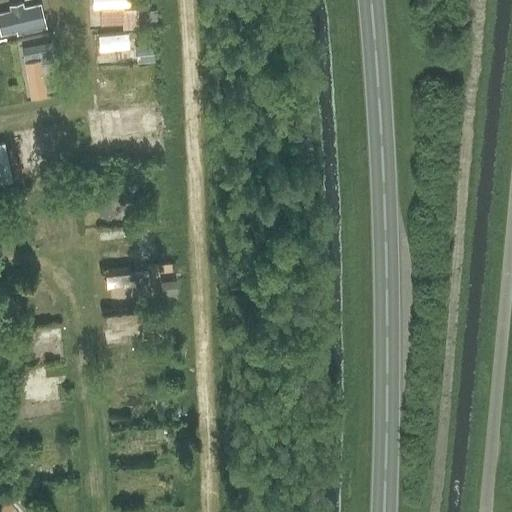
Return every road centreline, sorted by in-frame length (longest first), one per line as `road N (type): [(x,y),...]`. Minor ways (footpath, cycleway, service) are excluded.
road 1 (trunk): [(386,511),(384,216),(367,0)]
road 2 (unclassified): [(486,511),(511,244)]
